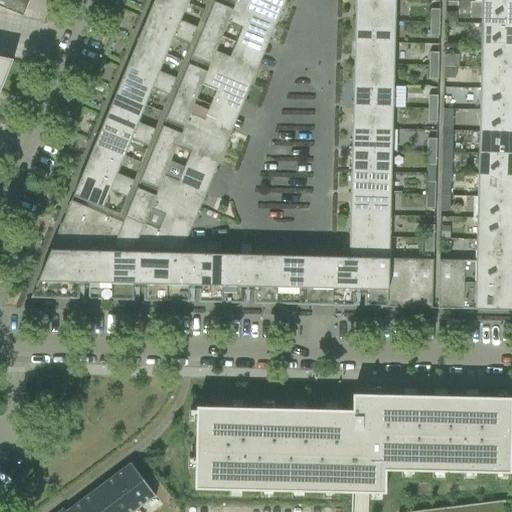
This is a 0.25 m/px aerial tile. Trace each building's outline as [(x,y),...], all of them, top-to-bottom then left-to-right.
[(0,0),(0,7),(21,17),(27,0),(0,0)] [(179,0),(153,0),(147,16),(199,38),(202,29),(209,12),(179,0)] [(179,0),(209,12),(214,0),(179,0)] [(214,0),(209,12),(202,29),(206,31),(219,36),(221,37),(227,23),(241,29),(235,43),(247,48),(253,33),(269,40),(276,23),(234,6),(219,0),(214,0)] [(219,0),(234,6),(276,23),(283,7),(267,0),(266,0),(219,0)] [(353,0),(353,20),(393,21),(393,0),(353,0)] [(511,2),(482,2),(481,24),(511,24),(511,2)] [(429,11),(429,22),(432,22),(436,22),(438,22),(439,10),(429,9),(429,11)] [(445,13),(445,23),(454,23),(455,23),(456,13),(445,13)] [(147,16),(136,42),(188,64),(190,60),(199,38),(147,16)] [(353,41),(393,42),(393,21),(353,20),(353,41)] [(429,22),(429,36),(438,37),(438,22),(436,22),(432,22),(429,22)] [(511,24),(481,24),(481,45),(511,46),(511,24)] [(199,38),(190,60),(194,62),(208,68),(250,85),(257,69),(241,62),(247,48),(235,43),(229,58),(215,52),(221,37),(219,36),(206,31),(202,29),(199,38)] [(352,63),(393,64),(393,42),(353,41),(352,63)] [(136,42),(125,68),(178,89),(188,64),(136,42)] [(511,46),(481,45),(480,67),(511,67),(511,46)] [(428,54),(428,65),(431,65),(436,65),(437,65),(437,53),(428,53),(428,54)] [(443,67),(458,67),(458,56),(443,55),(443,67)] [(0,67),(3,60),(10,61),(10,62),(11,62),(12,60),(0,57),(0,67)] [(178,89),(177,92),(181,93),(194,99),(195,99),(201,85),(215,91),(209,105),(221,110),(227,96),(243,102),(250,85),(208,68),(194,62),(190,60),(178,89)] [(352,85),(392,86),(393,64),(352,63),(352,85)] [(428,65),(428,79),(437,79),(437,65),(436,65),(431,65),(428,65)] [(511,67),(480,67),(480,88),(511,89),(511,67)] [(125,68),(115,94),(167,115),(177,92),(178,89),(125,68)] [(351,106),(392,107),(392,86),(352,85),(351,106)] [(511,89),(480,88),(479,110),(511,110),(511,89)] [(167,115),(164,123),(168,124),(182,130),(224,148),(231,131),(215,124),(221,110),(209,105),(203,120),(189,114),(195,99),(194,99),(181,93),(177,92),(167,115)] [(115,94),(104,119),(156,141),(164,123),(167,115),(115,94)] [(427,96),(427,108),(435,108),(436,108),(436,96),(427,96)] [(351,128),(391,129),(392,107),(351,106),(351,128)] [(427,110),(427,123),(434,123),(436,123),(436,108),(435,108),(427,108),(427,110)] [(511,110),(479,110),(479,132),(511,132),(511,110)] [(442,111),(442,125),(451,126),(451,111),(442,111)] [(104,119),(94,145),(146,166),(151,154),(156,141),(104,119)] [(156,141),(151,154),(155,155),(170,161),(176,146),(190,152),(184,167),(196,172),(202,158),(217,164),(224,148),(182,130),(168,124),(164,123),(156,141)] [(350,149),(391,150),(391,129),(351,128),(350,149)] [(511,132),(479,132),(478,153),(511,154),(511,132)] [(442,136),(441,152),(450,152),(451,136),(442,136)] [(426,140),(426,151),(434,151),(435,151),(435,141),(435,140),(435,139),(426,139),(426,140)] [(94,145),(83,171),(135,192),(138,185),(146,166),(94,145)] [(350,171),(390,172),(391,150),(350,149),(350,171)] [(426,151),(426,167),(433,167),(434,167),(435,151),(434,151),(426,151)] [(441,152),(441,174),(450,174),(450,152),(441,152)] [(511,154),(478,153),(478,175),(511,175),(511,154)] [(146,166),(138,185),(142,186),(199,210),(205,193),(190,186),(196,172),(184,167),(170,161),(155,155),(151,154),(146,166)] [(83,171),(72,196),(91,204),(101,208),(124,218),(135,192),(83,171)] [(349,193),(390,194),(390,172),(350,171),(349,193)] [(511,175),(478,175),(477,196),(511,197),(511,175)] [(441,178),(440,195),(449,196),(450,179),(441,178)] [(425,183),(425,194),(434,194),(434,184),(425,183)] [(124,218),(111,251),(112,251),(116,251),(139,252),(167,253),(181,253),(186,241),(170,235),(176,220),(192,226),(199,210),(142,186),(138,185),(135,192),(124,218)] [(349,214),(389,215),(390,194),(349,193),(349,214)] [(425,194),(424,210),(433,210),(434,194),(425,194)] [(449,196),(440,195),(440,212),(449,212),(449,196)] [(511,197),(477,196),(476,218),(511,218),(511,197)] [(70,201),(50,249),(84,250),(111,251),(124,218),(101,208),(91,204),(89,208),(70,201)] [(348,236),(389,237),(389,215),(349,214),(348,236)] [(511,218),(476,218),(476,240),(511,240),(511,218)] [(424,227),(424,237),(432,238),(433,238),(433,227),(424,227)] [(440,227),(440,238),(449,238),(449,227),(440,227)] [(348,257),(360,258),(388,259),(389,237),(348,236),(348,257)] [(424,239),(423,252),(432,252),(433,238),(432,238),(424,237),(424,239)] [(511,240),(476,240),(475,261),(511,262),(511,240)] [(78,282),(83,282),(84,250),(50,249),(30,298),(78,300),(78,282)] [(88,300),(110,300),(112,251),(84,250),(83,282),(88,283),(88,300)] [(134,284),(138,284),(139,252),(116,251),(112,251),(110,300),(133,301),(134,284)] [(143,301),(165,302),(167,253),(139,252),(138,284),(143,284),(143,301)] [(189,285),(194,285),(194,253),(181,253),(167,253),(165,302),(188,302),(189,285)] [(198,303),(221,303),(222,254),(194,253),(194,285),(198,285),(198,303)] [(244,287),(249,287),(250,255),(222,254),(221,303),(244,304),(244,287)] [(253,304),(277,305),(279,256),(250,255),(249,287),(253,287),(253,304)] [(279,256),(277,305),(302,305),(304,256),(279,256)] [(304,256),(302,305),(330,306),(331,257),(304,256)] [(354,289),(359,289),(360,258),(348,257),(331,257),(330,306),(354,307),(354,289)] [(363,307),(386,307),(388,259),(360,258),(359,289),(364,290),(363,307)] [(388,259),(386,307),(431,309),(432,260),(388,259)] [(437,309),(474,310),(475,282),(475,261),(438,260),(437,309)] [(511,262),(475,261),(475,282),(511,283),(511,262)] [(511,283),(475,282),(474,310),(511,310),(511,283)] [(196,407),(194,489),(351,493),(352,493),(359,493),(366,493),(368,493),(384,494),(385,471),(510,474),(511,398),(383,395),(371,395),(367,395),(355,395),(352,395),(352,397),(352,409),(352,411),(196,407)] [(129,464),(113,477),(137,509),(153,497),(154,497),(155,497),(130,463),(129,464)] [(113,477),(97,489),(114,511),(132,511),(137,509),(113,477)] [(114,511),(97,489),(81,501),(89,511),(114,511)] [(89,511),(81,501),(65,511),(89,511)] [(506,511),(505,501),(413,511),(506,511)]
